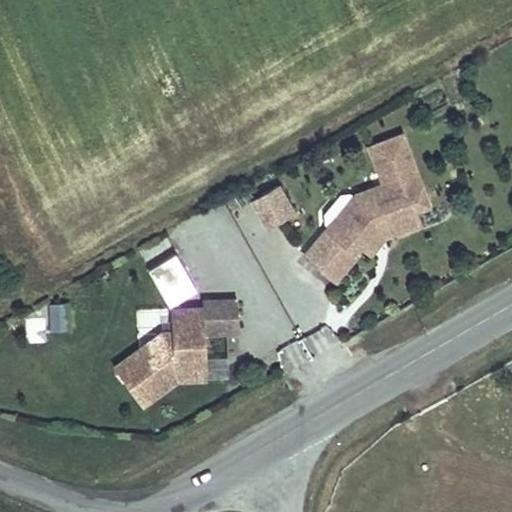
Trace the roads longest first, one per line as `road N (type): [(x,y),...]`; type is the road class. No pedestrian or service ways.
road 1 (tertiary): [(259,456),(511,306)]
road 2 (tertiary): [(126,511),(193,492),(259,456)]
